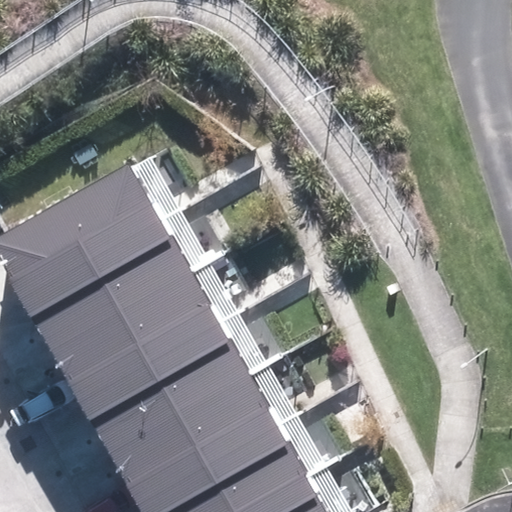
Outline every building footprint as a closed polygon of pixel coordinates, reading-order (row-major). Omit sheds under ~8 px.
[(111,99),(0,162),(0,234),(17,264),(159,183),(111,99)] [(159,183),(17,264),(68,363),(218,285),(159,183)] [(218,285),(68,363),(125,472),(276,394),(218,285)] [(276,394),(125,472),(145,511),(182,511),(306,451),(276,394)] [(306,451),(182,511),(323,511),(334,507),(306,451)]
